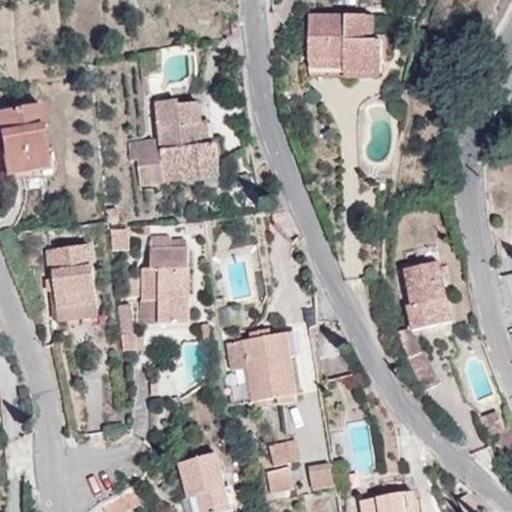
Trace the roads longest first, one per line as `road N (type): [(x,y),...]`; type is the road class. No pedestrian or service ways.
road 1 (residential): [(254,0),(261,90),(278,153),(360,338),(397,398),(511,511)]
road 2 (residential): [(511,375),(487,306),(467,147),(478,95),(511,29)]
road 3 (residential): [(0,284),(45,398),(55,511)]
